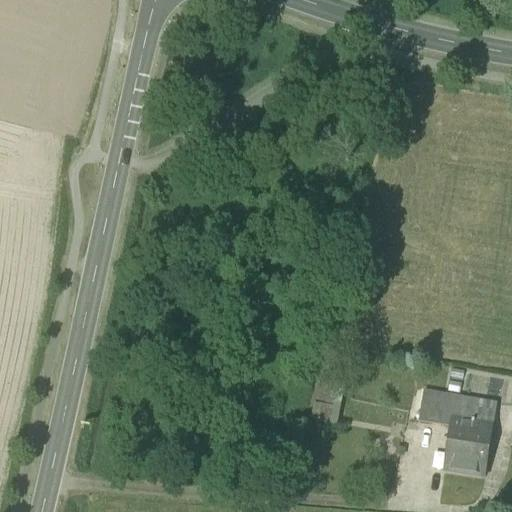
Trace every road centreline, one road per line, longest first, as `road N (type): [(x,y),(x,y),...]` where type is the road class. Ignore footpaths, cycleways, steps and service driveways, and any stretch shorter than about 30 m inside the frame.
road 1 (tertiary): [(50,479),(153,0)]
road 2 (residential): [(50,479),(406,510),(434,446)]
road 3 (tertiary): [(306,0),(361,22),(511,54)]
